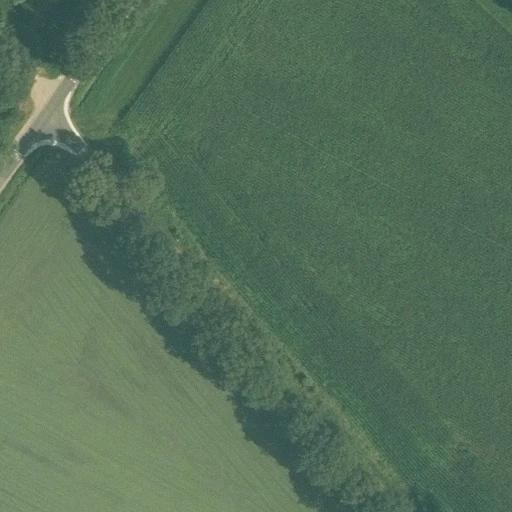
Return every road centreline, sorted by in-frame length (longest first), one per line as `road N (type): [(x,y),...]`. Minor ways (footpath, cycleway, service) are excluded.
road 1 (unclassified): [(397,511),(48,111)]
road 2 (unclassified): [(48,111),(128,0)]
